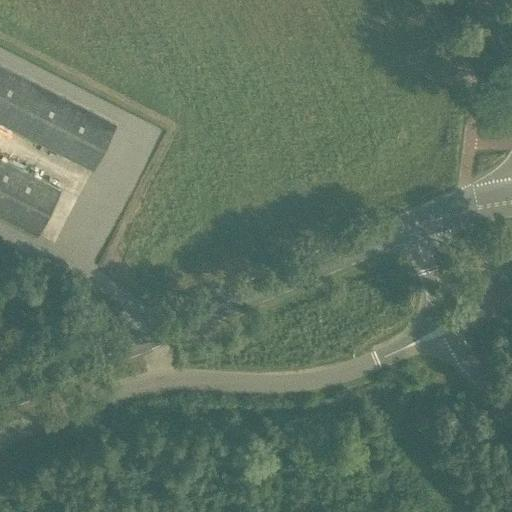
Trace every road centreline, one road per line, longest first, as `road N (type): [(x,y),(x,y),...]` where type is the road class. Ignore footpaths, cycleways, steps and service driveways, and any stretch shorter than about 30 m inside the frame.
road 1 (unclassified): [(0,437),(143,384),(318,380),(448,329)]
road 2 (secondary): [(0,400),(410,226)]
